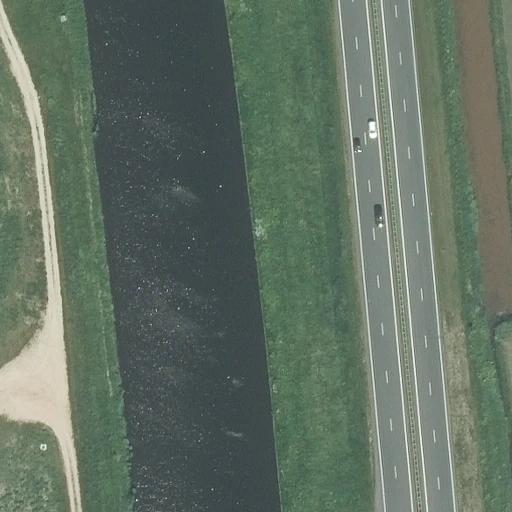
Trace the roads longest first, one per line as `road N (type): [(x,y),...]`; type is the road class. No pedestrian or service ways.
road 1 (trunk): [(441,511),(394,0)]
road 2 (trunk): [(352,0),(398,511)]
road 3 (track): [(81,511),(78,473),(59,419),(37,122),(0,37)]
